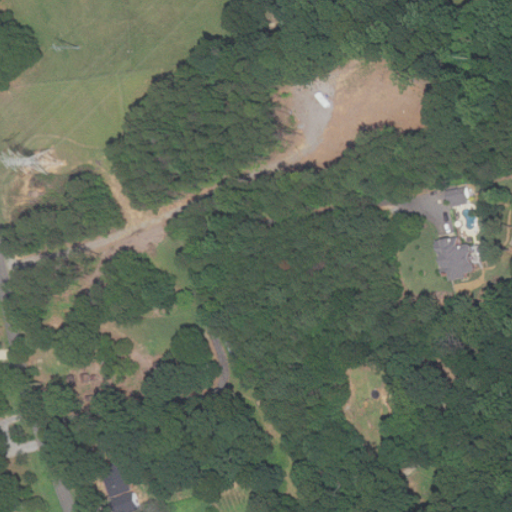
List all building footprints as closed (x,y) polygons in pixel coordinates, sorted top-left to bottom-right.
[(311,8),(286,8),(286,29),(311,29),(311,8)] [(451,188),(452,200),(472,199),(472,187),(451,188)] [(477,243),(460,244),(459,237),(446,237),(449,278),(478,277),(477,243)] [(397,419),(424,412),(416,383),(403,386),(406,398),(392,402),(397,419)] [(116,497),(136,490),(126,460),(106,467),(116,497)]
